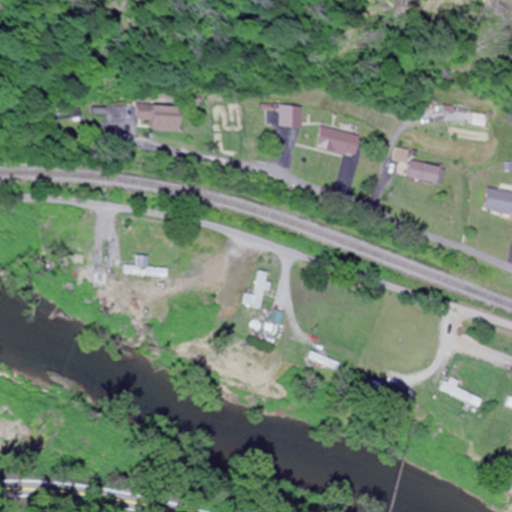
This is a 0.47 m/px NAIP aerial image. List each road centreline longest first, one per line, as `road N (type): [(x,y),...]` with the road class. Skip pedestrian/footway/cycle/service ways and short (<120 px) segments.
road 1 (residential): [(511,327),(171,217),(45,197),(0,201)]
road 2 (residential): [(511,262),(279,177),(110,135)]
road 3 (trunk): [(183,511),(0,484)]
